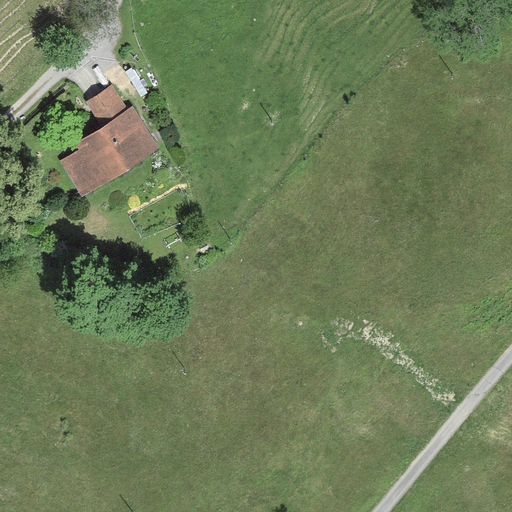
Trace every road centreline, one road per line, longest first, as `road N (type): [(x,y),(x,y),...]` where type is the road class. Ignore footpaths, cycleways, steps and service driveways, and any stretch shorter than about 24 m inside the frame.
road 1 (residential): [(379,511),(511,354)]
road 2 (track): [(0,127),(104,30),(124,0)]
